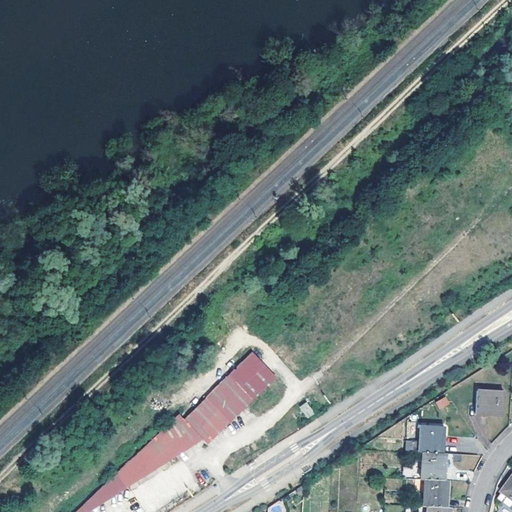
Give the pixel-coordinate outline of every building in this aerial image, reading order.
[(184,422),(202,441),(207,446),(274,380),(251,356),(184,422)] [(504,393),(476,392),(475,415),(503,416),(504,393)] [(446,396),(435,402),(439,410),(450,404),(446,396)] [(307,419),(314,414),(306,402),(299,407),(307,419)] [(179,417),(159,436),(178,456),(202,441),(184,422),(179,417)] [(423,454),(443,454),(444,427),(421,426),(420,453),(423,454)] [(133,461),(80,511),(93,511),(143,480),(178,456),(159,436),(133,461)] [(405,440),(405,451),(417,450),(417,440),(405,440)] [(423,454),(422,480),(426,480),(445,481),(446,455),(443,454),(423,454)] [(445,481),(426,480),(424,507),(428,508),(447,508),(449,481),(445,481)] [(511,511),(511,481),(498,502),(511,511)]
